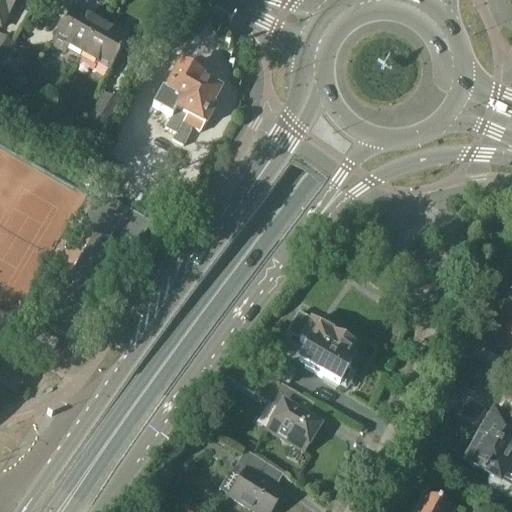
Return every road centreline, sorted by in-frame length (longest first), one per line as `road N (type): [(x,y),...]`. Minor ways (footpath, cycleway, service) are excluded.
road 1 (primary): [(59,511),(304,175),(406,0)]
road 2 (primary): [(294,127),(21,511)]
road 3 (primary): [(99,511),(319,210)]
road 4 (residential): [(351,511),(425,376),(443,311)]
road 5 (primary): [(319,210),(435,154),(511,158)]
road 6 (unknown): [(388,448),(359,414),(274,356)]
road 7 (primary): [(464,76),(444,63),(414,18),(365,12)]
road 8 (residential): [(443,311),(443,234),(427,216),(401,217)]
road 9 (residential): [(401,217),(388,231),(391,255),(443,311)]
